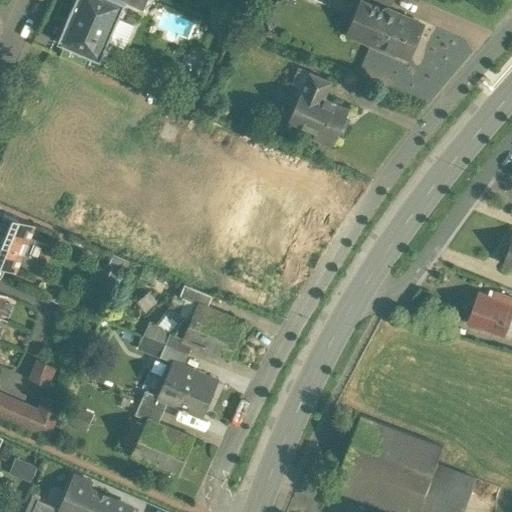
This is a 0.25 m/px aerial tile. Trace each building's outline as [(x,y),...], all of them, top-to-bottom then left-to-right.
[(126,0),(76,0),(59,40),(66,43),(90,54),(102,59),(127,1),(127,0),(126,0)] [(148,0),(126,0),(127,0),(127,1),(145,9),(148,0)] [(386,10),(367,2),(363,13),(381,21),(386,10)] [(381,21),(372,43),(397,53),(398,52),(411,57),(425,24),(408,17),(387,8),(386,10),(381,21)] [(363,13),(353,35),(372,43),(381,21),(363,13)] [(90,54),(66,43),(61,54),(85,65),(90,54)] [(332,80),(312,72),(305,88),(303,87),(290,119),(317,130),(314,136),(334,144),(336,139),(350,108),(325,97),(332,80)] [(298,174),(259,157),(254,167),(265,172),(259,186),(287,198),(298,174)] [(259,186),(234,244),(258,255),(260,250),(280,259),(303,205),(287,198),(259,186)] [(35,223),(0,208),(0,263),(6,266),(16,270),(35,223)] [(123,268),(113,264),(109,275),(118,279),(123,268)] [(204,290),(186,282),(181,295),(199,303),(199,301),(209,305),(213,294),(213,295),(204,291),(204,290)] [(494,296),(480,291),(469,320),(505,334),(511,313),(511,296),(496,290),(494,296)] [(209,305),(199,301),(199,303),(184,336),(184,337),(194,341),(229,357),(245,321),(209,305)] [(141,346),(161,353),(170,324),(150,318),(141,346)] [(184,336),(172,331),(167,343),(189,352),(194,341),(184,337),(184,336)] [(189,352),(167,343),(161,355),(174,360),(174,359),(185,363),(189,352)] [(57,366),(37,358),(29,377),(48,385),(57,366)] [(185,363),(174,359),(174,360),(159,393),(159,395),(169,399),(204,414),(220,378),(185,363)] [(159,393),(147,388),(142,400),(164,410),(169,399),(159,395),(159,393)] [(38,408),(0,391),(0,414),(30,427),(38,408)] [(63,402),(44,394),(38,408),(57,416),(63,402)] [(164,410),(142,400),(136,413),(149,418),(149,417),(159,421),(164,410)] [(57,416),(38,408),(30,427),(49,435),(57,416)] [(444,445),(362,414),(343,462),(425,493),(426,492),(437,462),(444,445)] [(159,421),(149,417),(149,418),(134,452),(179,472),(195,436),(159,421)] [(31,480),(38,463),(17,454),(9,470),(31,480)] [(477,477),(437,462),(426,492),(466,507),(477,477)] [(417,511),(425,493),(344,463),(335,487),(402,511),(417,511)] [(92,479),(76,472),(61,507),(71,511),(131,511),(134,506),(89,487),(92,479)] [(463,511),(466,507),(426,492),(425,493),(417,511),(463,511)] [(38,498),(31,511),(70,511),(71,511),(61,507),(38,498)]
